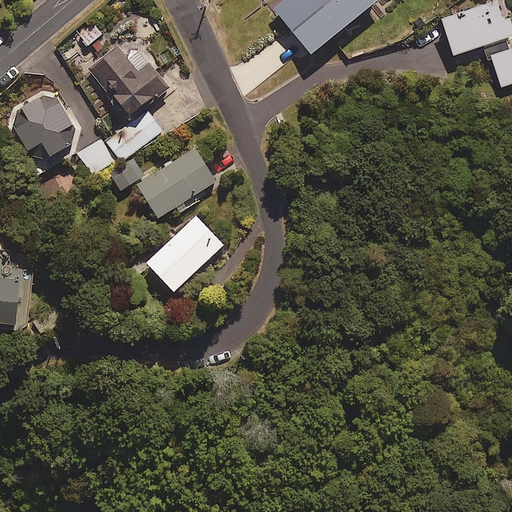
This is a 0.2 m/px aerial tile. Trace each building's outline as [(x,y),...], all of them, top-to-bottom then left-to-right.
[(279,0),(273,5),(310,51),(373,0),(279,0)] [(508,35),(511,33),(511,22),(504,0),(491,0),(442,16),(454,53),(482,43),(487,58),(492,56),(505,96),(511,93),(511,46),(511,47),(508,35)] [(129,35),(117,45),(89,67),(128,117),(168,84),(129,35)] [(45,159),(73,141),(76,125),(59,97),(43,93),(16,109),(12,127),(29,156),(45,159)] [(147,109),(108,142),(123,161),(163,128),(147,109)] [(115,160),(102,138),(80,151),(93,172),(115,160)] [(216,179),(195,146),(137,183),(159,216),(176,205),(180,211),(198,199),(195,193),(216,179)] [(144,174),(137,163),(114,178),(121,189),(144,174)] [(224,243),(197,214),(147,260),(174,289),(224,243)] [(34,270),(18,251),(0,249),(0,328),(19,330),(27,325),(34,270)] [(125,269),(136,279),(149,265),(138,255),(125,269)]
